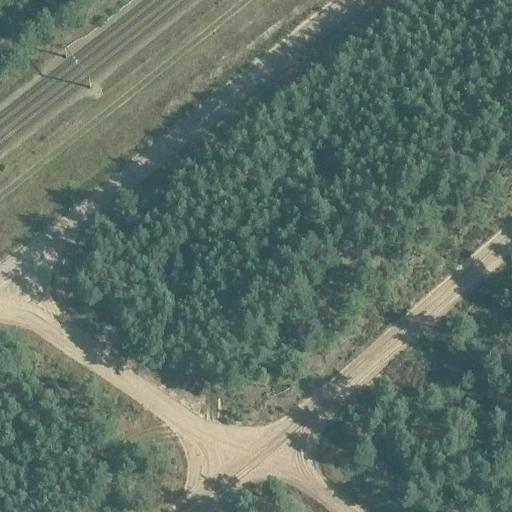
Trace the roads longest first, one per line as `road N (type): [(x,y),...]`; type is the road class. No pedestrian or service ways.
road 1 (track): [(0,278),(352,0)]
road 2 (track): [(511,237),(188,511)]
road 3 (track): [(0,197),(248,0)]
